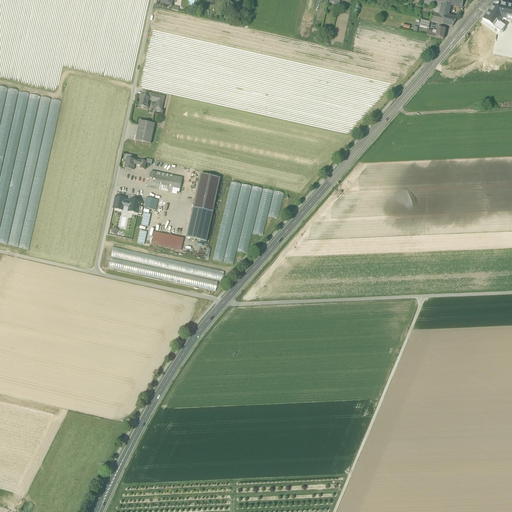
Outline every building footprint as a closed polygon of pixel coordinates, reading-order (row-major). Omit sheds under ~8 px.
[(440,8),(439,14),(444,15),(447,16),(450,5),(449,5),(449,0),(421,0),(420,4),(434,7),(440,8)] [(482,20),(495,29),(500,23),(501,21),(501,20),(503,19),(503,20),(506,20),(507,18),(511,19),(511,6),(508,5),(508,4),(501,3),(501,4),(498,3),(493,5),(482,20)] [(430,22),(442,24),(444,15),(439,14),(432,13),(430,22)] [(447,16),(444,15),(442,24),(442,25),(446,26),(451,27),(452,27),(457,18),(447,16)] [(420,27),(429,29),(430,22),(421,20),(420,27)] [(503,31),(505,27),(500,23),(495,29),(500,32),(502,30),(503,31)] [(431,37),(443,40),(446,30),(437,28),(436,35),(432,34),(431,37)] [(61,102),(0,88),(0,244),(27,251),(61,102)] [(145,93),(144,96),(150,97),(149,99),(157,101),(155,110),(161,111),(164,97),(145,93)] [(147,108),(149,99),(150,97),(144,96),(141,95),(140,100),(139,106),(141,106),(141,107),(143,108),(144,107),(147,108)] [(135,141),(151,144),(155,124),(140,121),(135,141)] [(127,158),(131,159),(132,156),(126,155),(123,168),(124,168),(127,158)] [(133,170),(134,164),(136,160),(131,159),(127,158),(124,168),(133,170)] [(141,162),(136,160),(134,164),(140,166),(140,168),(145,170),(146,164),(147,162),(146,161),(142,160),(141,162)] [(148,187),(179,193),(183,178),(151,172),(148,187)] [(193,208),(213,213),(220,178),(200,174),(193,208)] [(283,194),(230,183),(213,262),(234,267),(237,252),(248,254),(252,235),(263,237),(268,217),(278,219),(283,194)] [(179,193),(148,187),(148,189),(179,196),(179,193)] [(126,199),(116,197),(113,208),(124,211),(124,208),(129,208),(128,212),(138,214),(140,207),(141,203),(130,200),(130,202),(126,201),(126,199)] [(145,208),(156,211),(158,201),(147,198),(145,208)] [(213,213),(193,208),(187,238),(206,242),(213,213)] [(141,226),(148,227),(151,215),(144,213),(141,226)] [(147,232),(140,231),(137,243),(144,245),(147,232)] [(154,233),(152,244),(181,250),(183,239),(154,233)] [(225,272),(112,248),(108,269),(216,292),(217,282),(222,283),(225,272)]
